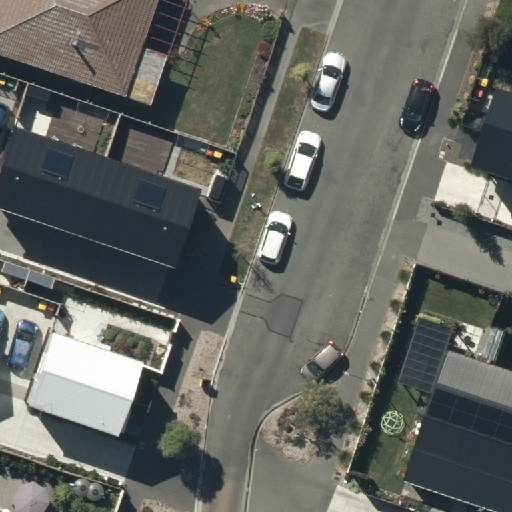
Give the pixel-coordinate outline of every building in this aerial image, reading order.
[(0,0),(0,44),(115,83),(117,77),(146,87),(160,47),(130,38),(143,0),(0,0)] [(511,92),(500,89),(474,165),(511,178),(511,92)] [(201,189),(14,127),(0,167),(0,206),(175,265),(201,189)] [(146,361),(53,330),(26,407),(119,439),(146,361)] [(511,366),(454,348),(414,468),(511,500),(511,366)]
